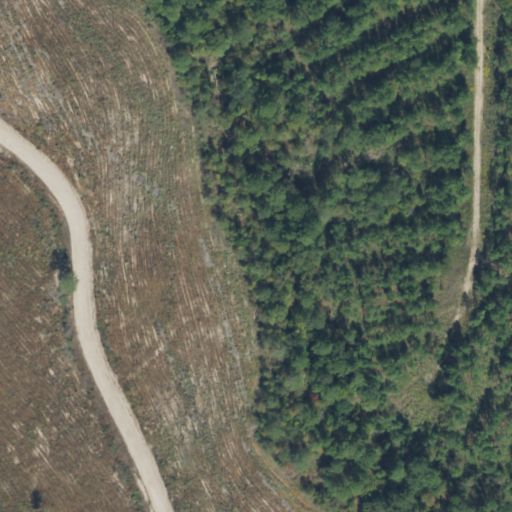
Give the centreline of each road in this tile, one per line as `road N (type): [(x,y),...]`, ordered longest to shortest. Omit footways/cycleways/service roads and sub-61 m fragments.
road 1 (track): [(160,511),(142,453),(102,383),(63,203),(0,139)]
road 2 (track): [(476,247),(493,169),(488,0)]
